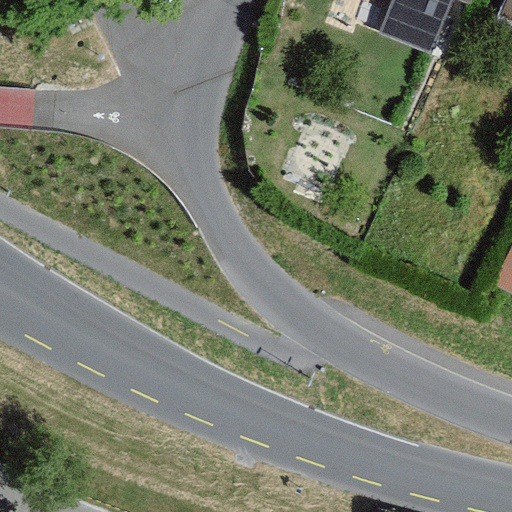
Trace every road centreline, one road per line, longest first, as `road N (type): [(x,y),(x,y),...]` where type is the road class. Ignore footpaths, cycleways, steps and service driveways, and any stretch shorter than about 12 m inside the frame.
road 1 (secondary): [(511,491),(236,409),(0,277)]
road 2 (residential): [(220,43),(198,100),(191,148),(220,240),(335,340),(511,420)]
